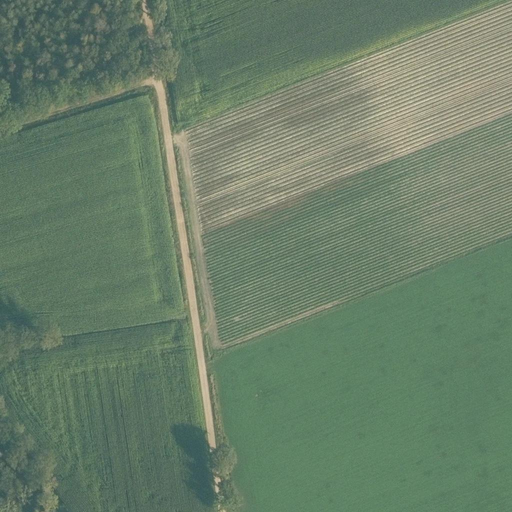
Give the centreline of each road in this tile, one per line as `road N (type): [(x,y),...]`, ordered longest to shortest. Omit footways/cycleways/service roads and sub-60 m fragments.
road 1 (track): [(224,511),(157,81)]
road 2 (track): [(157,81),(0,128)]
